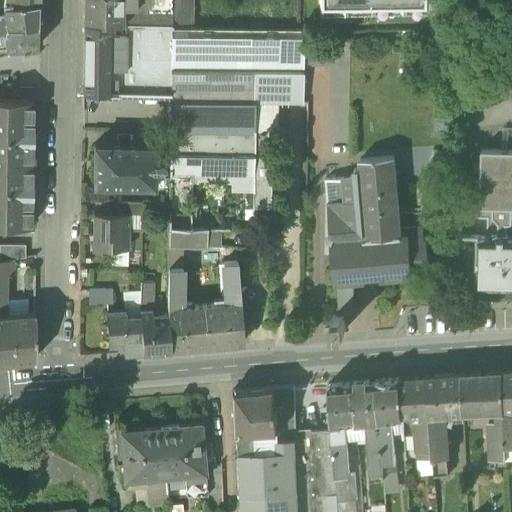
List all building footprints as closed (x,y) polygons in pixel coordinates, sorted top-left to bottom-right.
[(83,24),(122,24),(123,15),(122,0),(83,0),(83,24)] [(122,0),(123,15),(130,15),(130,11),(170,11),(170,0),(122,0)] [(0,28),(40,23),(40,2),(13,5),(2,6),(4,16),(0,16),(0,28)] [(170,26),(170,11),(130,11),(130,15),(123,15),(122,24),(170,26)] [(39,45),(40,23),(0,28),(0,41),(4,41),(6,50),(39,45)] [(170,28),(170,26),(122,24),(83,24),(82,91),(82,93),(118,94),(118,92),(157,93),(169,93),(170,28)] [(169,130),(254,132),(255,101),(277,101),(302,101),(302,100),(302,80),(302,66),(303,43),(303,29),(170,28),(169,93),(169,130)] [(302,66),(322,66),(322,43),(303,43),(302,66)] [(302,100),(311,100),(311,80),(302,80),(302,100)] [(0,163),(31,164),(32,143),(33,143),(33,131),(32,131),(32,102),(0,101),(0,163)] [(276,132),(277,101),(255,101),(254,132),(267,132),(276,132)] [(219,229),(252,230),(253,207),(253,176),(253,152),(254,150),(254,132),(169,130),(169,145),(168,203),(168,206),(190,207),(190,212),(189,227),(189,228),(207,229),(219,229)] [(254,132),(254,150),(267,150),(267,132),(254,132)] [(154,202),(168,203),(169,145),(93,144),(93,184),(153,185),(154,202)] [(271,150),(267,150),(254,150),(253,152),(253,176),(253,207),(270,207),(271,150)] [(487,229),(491,233),(493,232),(507,232),(507,228),(507,222),(511,222),(511,150),(481,150),(480,205),(476,205),(476,217),(487,217),(487,229)] [(360,159),(361,168),(367,238),(401,235),(400,229),(394,156),(360,159)] [(31,184),(31,164),(0,163),(0,225),(31,226),(31,197),(32,197),(32,184),(31,184)] [(331,241),(367,238),(361,168),(354,169),(355,176),(337,177),(339,201),(327,202),(330,231),(328,233),(328,237),(331,241)] [(128,229),(142,229),(142,203),(115,202),(115,214),(128,214),(128,229)] [(154,213),(168,213),(168,211),(168,206),(168,203),(154,202),(154,213)] [(92,251),(109,251),(110,249),(128,249),(128,229),(128,214),(115,214),(93,213),(92,251)] [(167,245),(206,245),(207,229),(189,228),(189,227),(168,226),(167,245)] [(331,241),(337,282),(338,282),(353,281),(412,276),(412,269),(429,268),(427,240),(424,240),(423,227),(400,229),(401,235),(367,238),(331,241)] [(207,229),(206,245),(219,245),(219,229),(207,229)] [(509,232),(507,232),(493,232),(491,233),(491,234),(491,236),(478,236),(478,237),(477,283),(492,284),(509,285),(509,284),(511,284),(511,236),(508,236),(509,232)] [(0,243),(0,260),(14,259),(25,257),(25,244),(0,243)] [(14,273),(14,259),(0,260),(0,295),(5,296),(6,296),(7,273),(14,273)] [(167,267),(167,307),(181,306),(181,301),(183,298),(182,267),(167,267)] [(229,297),(229,301),(239,300),(237,267),(223,268),(226,294),(229,297)] [(139,311),(139,313),(142,351),(170,348),(167,313),(154,314),(153,310),(152,309),(153,281),(140,280),(139,311)] [(338,282),(340,314),(344,314),(344,318),(353,314),(353,281),(338,282)] [(90,303),(111,303),(112,289),(90,289),(90,303)] [(242,342),(239,300),(229,301),(202,304),(201,304),(181,306),(167,307),(167,313),(170,348),(242,342)] [(137,351),(142,351),(139,313),(125,314),(124,309),(106,310),(109,343),(124,342),(125,352),(137,351)] [(0,361),(34,359),(34,314),(34,312),(33,312),(5,315),(0,315),(0,361)] [(344,331),(343,314),(323,315),(323,332),(344,331)] [(506,456),(511,455),(511,370),(503,371),(504,410),(506,456)] [(460,412),(496,411),(504,410),(503,371),(458,373),(460,412)] [(457,413),(460,412),(458,373),(426,376),(430,416),(457,413)] [(420,415),(421,419),(430,419),(430,416),(426,376),(399,378),(402,416),(420,415)] [(403,429),(402,416),(399,378),(375,380),(380,431),(387,430),(403,429)] [(370,473),(383,472),(380,431),(375,380),(352,382),(356,433),(366,432),(370,473)] [(346,433),(356,433),(352,382),(328,384),(332,430),(333,448),(336,475),(350,474),(350,473),(346,433)] [(234,417),(238,511),(298,511),(296,431),(295,419),(294,386),(231,392),(231,417),(234,417)] [(506,456),(504,410),(496,411),(496,419),(488,419),(490,461),(506,460),(506,456)] [(458,421),(457,413),(430,416),(430,419),(433,457),(434,476),(449,475),(447,456),(449,456),(446,422),(458,421)] [(311,419),(295,419),(296,431),(311,431),(311,419)] [(433,457),(430,419),(421,419),(418,419),(416,419),(415,421),(414,422),(417,459),(433,457)] [(159,426),(164,476),(183,474),(184,479),(205,477),(204,466),(203,450),(207,450),(204,420),(179,422),(179,424),(159,426)] [(145,477),(164,476),(159,426),(140,428),(140,425),(114,428),(115,434),(110,434),(111,452),(116,452),(117,458),(121,457),(124,484),(134,483),(145,482),(145,477)] [(298,511),(320,511),(316,449),(333,448),(332,430),(311,431),(296,431),(298,511)] [(387,432),(387,430),(380,431),(383,472),(396,471),(393,435),(390,434),(387,432)] [(320,511),(338,511),(336,475),(333,448),(316,449),(320,511)] [(207,506),(209,511),(222,510),(221,465),(204,466),(205,477),(207,493),(198,494),(201,496),(204,499),(206,503),(207,506)] [(355,472),(350,473),(350,474),(336,475),(338,511),(356,511),(355,499),(357,499),(355,472)] [(185,495),(198,494),(207,493),(205,477),(184,479),(185,495)]
